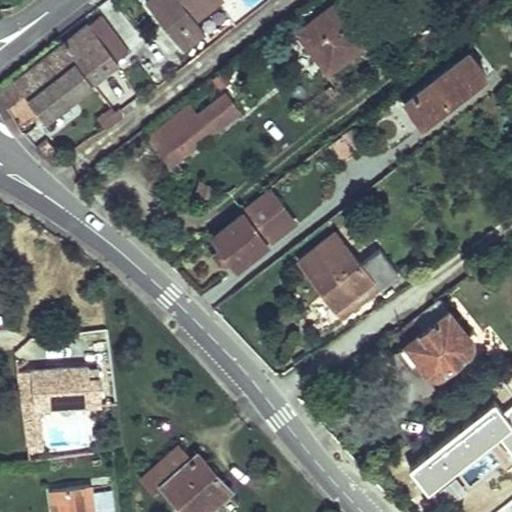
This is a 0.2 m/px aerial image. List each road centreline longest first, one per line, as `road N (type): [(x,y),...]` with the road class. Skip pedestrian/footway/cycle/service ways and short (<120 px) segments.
road 1 (tertiary): [(0,166),(168,295),(252,379),(363,511)]
road 2 (unknown): [(50,200),(290,0)]
